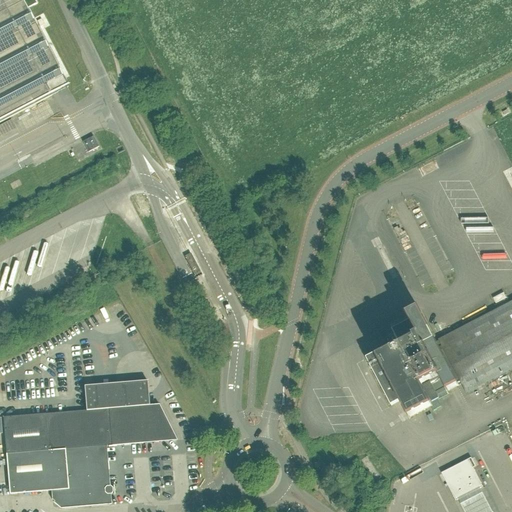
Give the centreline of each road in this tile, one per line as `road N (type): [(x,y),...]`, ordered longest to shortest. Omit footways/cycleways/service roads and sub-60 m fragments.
road 1 (tertiary): [(264,445),(329,191),(372,154),(511,82)]
road 2 (unknown): [(195,505),(55,506),(0,496)]
